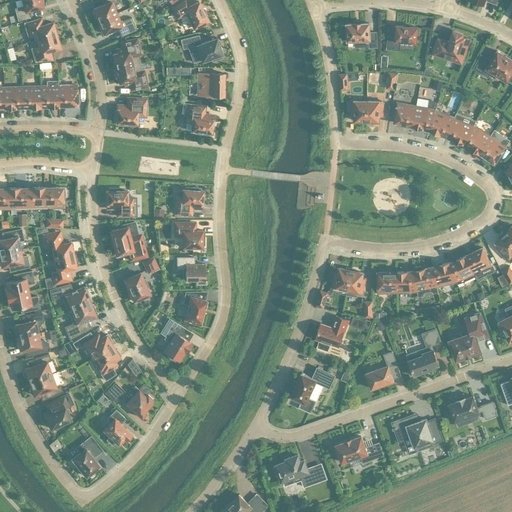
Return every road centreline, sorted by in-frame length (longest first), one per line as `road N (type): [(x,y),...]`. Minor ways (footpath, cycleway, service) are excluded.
road 1 (residential): [(177,393),(225,305),(219,206),(243,70),(217,0)]
road 2 (residential): [(324,241),(416,248),(486,219),(491,207),(484,184),(454,165),(388,146),(336,145)]
road 3 (residential): [(0,349),(20,412),(46,459),(83,500),(149,441),(177,393)]
road 4 (residential): [(255,429),(292,439),(511,359)]
road 5 (residential): [(91,169),(96,249),(111,297),(177,393)]
road 6 (residential): [(324,241),(297,335),(255,429)]
road 7 (residential): [(69,0),(102,95),(97,134)]
road 8 (residential): [(314,9),(336,145)]
road 9 (residential): [(447,8),(376,1),(314,9)]
